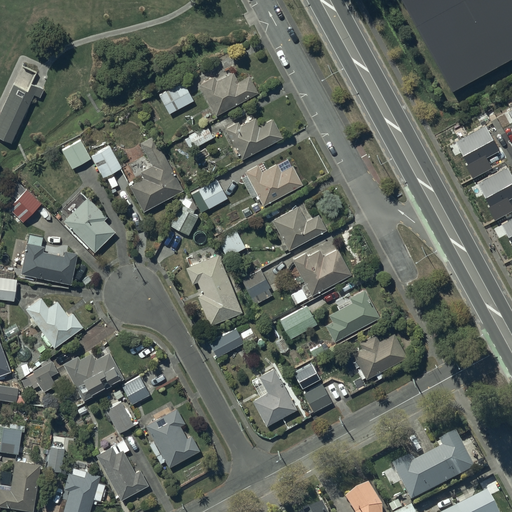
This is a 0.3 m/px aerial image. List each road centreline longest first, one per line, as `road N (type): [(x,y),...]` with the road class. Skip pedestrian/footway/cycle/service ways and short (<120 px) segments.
road 1 (residential): [(257,480),(511,343)]
road 2 (trunk): [(323,0),(457,246)]
road 3 (residential): [(257,480),(177,332),(127,290)]
road 4 (residential): [(361,183),(261,0)]
